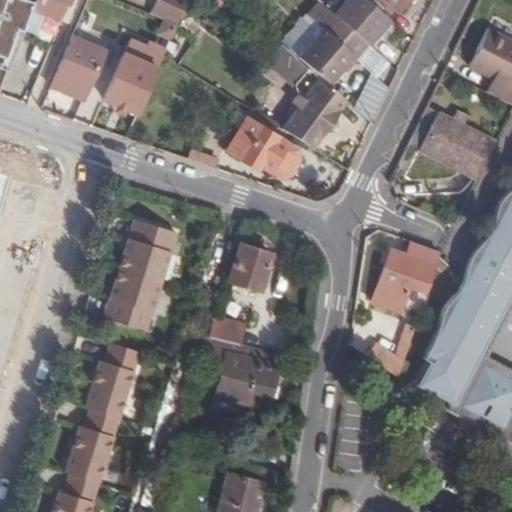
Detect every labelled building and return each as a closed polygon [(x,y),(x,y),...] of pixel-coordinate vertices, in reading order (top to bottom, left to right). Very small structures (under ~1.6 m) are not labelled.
[(0,0),(0,67),(5,70),(31,1),(27,0),(0,0)] [(176,26),(187,0),(153,0),(147,14),(169,23),(176,26)] [(346,0),(332,16),(365,46),(377,33),(385,39),(394,28),(387,22),(361,0),(346,0)] [(361,0),(387,22),(404,2),(406,0),(361,0)] [(295,57),(332,16),(319,4),(281,45),(295,57)] [(365,46),(332,16),(295,57),(304,64),(326,84),(340,68),(350,56),(354,60),(367,47),(365,46)] [(176,26),(169,23),(167,28),(174,31),(176,26)] [(486,95),(511,108),(511,44),(487,32),(468,69),(492,81),(486,95)] [(70,36),(62,55),(92,68),(100,49),(70,36)] [(295,57),(281,45),(273,55),(285,66),(281,70),(290,78),(294,73),(295,74),(304,64),(295,57)] [(144,70),(150,56),(127,46),(121,60),(144,70)] [(92,68),(62,55),(49,86),(70,95),(74,86),(83,90),(92,68)] [(285,66),(273,55),(269,59),(281,70),(285,66)] [(121,60),(104,99),(136,113),(160,61),(150,56),(144,70),(121,60)] [(354,60),(350,56),(340,68),(344,72),(354,60)] [(369,121),(386,89),(369,74),(345,101),(369,121)] [(296,108),(287,119),(315,140),(345,100),(326,84),(319,78),(303,99),(298,95),(291,104),(296,108)] [(417,155),(476,183),(495,144),(438,115),(417,155)] [(287,119),(279,129),(309,148),(315,140),(287,119)] [(244,120),(224,149),(237,158),(252,167),(255,164),(263,168),(267,170),(282,145),(283,144),(256,128),(244,120)] [(293,153),(282,145),(267,170),(278,177),(287,174),(296,161),(293,153)] [(186,159),(215,168),(218,158),(190,149),(186,159)] [(263,168),(255,164),(252,167),(260,173),(263,168)] [(511,188),(508,192),(500,202),(497,205),(494,217),(491,225),(488,234),(485,239),(474,252),(478,255),(473,264),(508,282),(511,275),(511,188)] [(132,221),(126,241),(135,243),(141,224),(132,221)] [(174,234),(141,224),(135,243),(126,241),(117,271),(160,284),(174,234)] [(216,239),(199,295),(218,301),(220,293),(235,245),(216,239)] [(426,291),(440,254),(412,245),(407,259),(387,252),(369,305),(397,315),(408,284),(426,291)] [(240,247),(228,283),(260,293),(270,256),(240,247)] [(474,252),(464,278),(484,288),(491,274),(473,264),(478,255),(474,252)] [(160,284),(117,271),(108,301),(117,303),(111,323),(145,332),(160,284)] [(484,288),(455,345),(484,360),(511,305),(511,275),(508,282),(491,274),(484,288)] [(433,360),(418,385),(458,407),(453,415),(511,448),(511,376),(484,360),(455,345),(484,288),(464,278),(459,291),(447,302),(441,314),(438,325),(433,340),(424,355),(433,360)] [(218,301),(211,323),(235,331),(240,318),(228,314),(234,297),(220,293),(218,301)] [(117,303),(108,301),(103,320),(111,323),(117,303)] [(252,320),(244,337),(280,354),(289,337),(252,320)] [(399,372),(412,331),(404,328),(395,358),(376,345),(367,358),(396,378),(399,372)] [(138,354),(109,345),(104,364),(99,363),(85,409),(89,411),(118,419),(138,354)] [(224,358),(215,402),(266,413),(269,402),(271,389),(274,372),(283,373),(286,360),(268,355),(265,368),(224,358)] [(176,368),(170,385),(191,391),(196,373),(176,368)] [(271,389),(269,402),(275,403),(278,390),(271,389)] [(79,428),(65,475),(69,476),(98,485),(118,419),(89,411),(83,429),(79,428)] [(209,435),(204,457),(224,461),(231,463),(235,441),(209,435)] [(204,457),(202,464),(222,469),(224,461),(204,457)] [(231,463),(219,511),(254,511),(264,471),(231,463)] [(89,511),(98,485),(69,476),(63,495),(58,494),(52,511),(89,511)]
